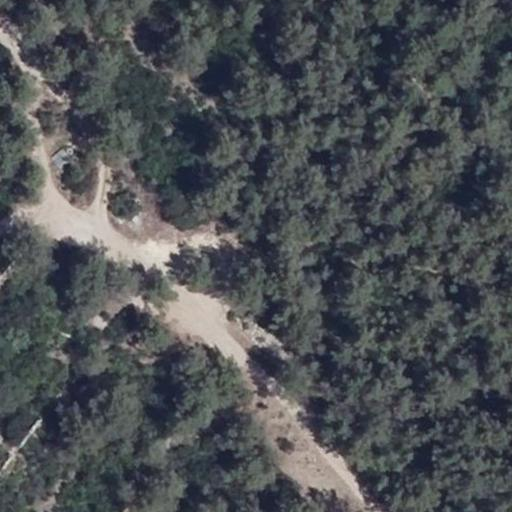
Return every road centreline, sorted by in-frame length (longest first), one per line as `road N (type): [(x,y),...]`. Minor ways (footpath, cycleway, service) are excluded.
road 1 (track): [(247,361),(141,254),(47,213),(0,223)]
road 2 (track): [(247,361),(119,479),(114,511)]
road 3 (track): [(247,361),(381,511)]
road 4 (track): [(0,28),(29,63),(41,100),(47,213)]
